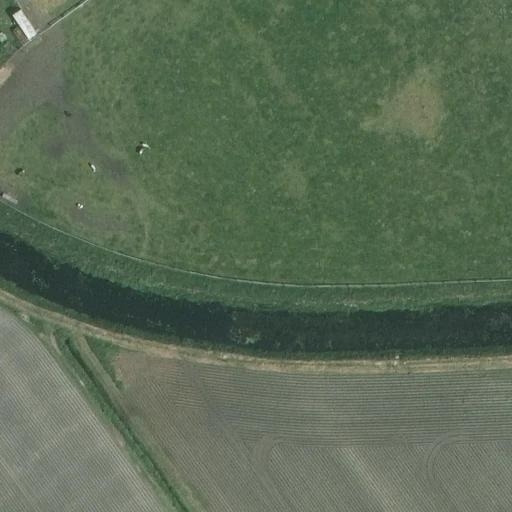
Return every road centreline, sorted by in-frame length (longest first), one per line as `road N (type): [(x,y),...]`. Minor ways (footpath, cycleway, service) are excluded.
road 1 (track): [(0,301),(113,353),(281,372),(511,368)]
road 2 (track): [(64,330),(67,360),(180,511)]
